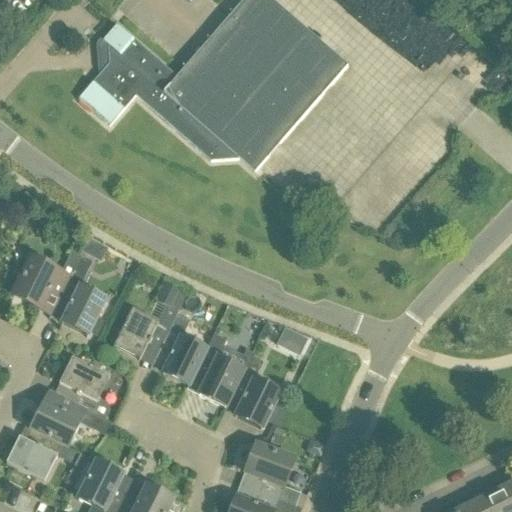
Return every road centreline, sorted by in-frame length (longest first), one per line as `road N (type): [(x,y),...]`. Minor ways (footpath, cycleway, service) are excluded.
road 1 (residential): [(396,339),(163,245),(0,139)]
road 2 (unknown): [(322,0),(479,127)]
road 3 (residential): [(324,511),(381,358),(396,339)]
road 4 (residential): [(511,213),(396,339)]
road 5 (residential): [(196,511),(214,453),(132,417)]
road 6 (unknown): [(0,106),(76,0)]
